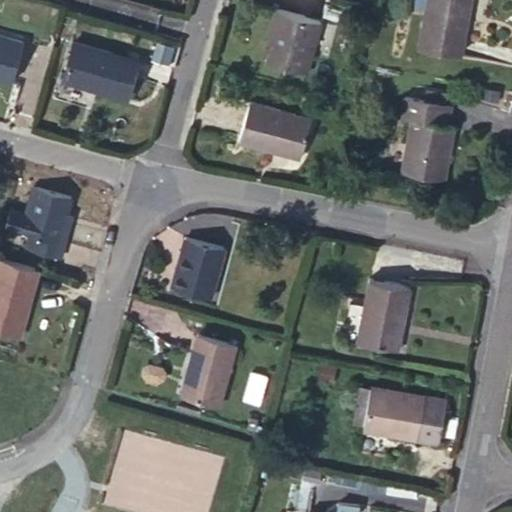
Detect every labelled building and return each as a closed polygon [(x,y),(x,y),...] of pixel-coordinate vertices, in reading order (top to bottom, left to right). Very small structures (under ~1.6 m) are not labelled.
[(463,0),(427,0),(419,49),(460,56),(467,19),(460,18),(463,0)] [(463,0),(460,18),(467,19),(469,0),(463,0)] [(321,21),(275,9),(272,25),(276,26),(267,62),(307,73),(321,21)] [(0,78),(12,82),(24,41),(0,34),(0,78)] [(128,98),(139,60),(74,41),(63,81),(128,98)] [(427,89),(425,100),(444,104),(446,93),(427,89)] [(425,100),(405,96),(402,115),(411,117),(401,171),(444,180),(454,124),(447,123),(450,104),(444,104),(425,100)] [(302,153),(313,117),(250,100),(239,141),(281,152),(283,148),(302,153)] [(60,241),(72,196),(34,185),(26,213),(10,210),(6,228),(31,235),(27,249),(61,258),(65,242),(60,241)] [(211,298),(225,247),(186,236),(172,287),(211,298)] [(35,267),(0,257),(0,331),(20,337),(28,308),(24,307),(35,267)] [(357,342),(392,348),(396,330),(402,331),(411,286),(369,278),(357,342)] [(392,348),(399,349),(402,331),(396,330),(392,348)] [(219,405),(236,343),(198,333),(182,394),(219,405)] [(353,426),(362,428),(363,425),(363,424),(389,429),(388,434),(436,443),(438,435),(444,407),(446,399),(371,384),(370,387),(361,386),(353,426)] [(444,407),(438,435),(444,436),(450,408),(444,407)] [(362,429),(388,434),(389,429),(363,424),(363,425),(362,428),(362,429)]
